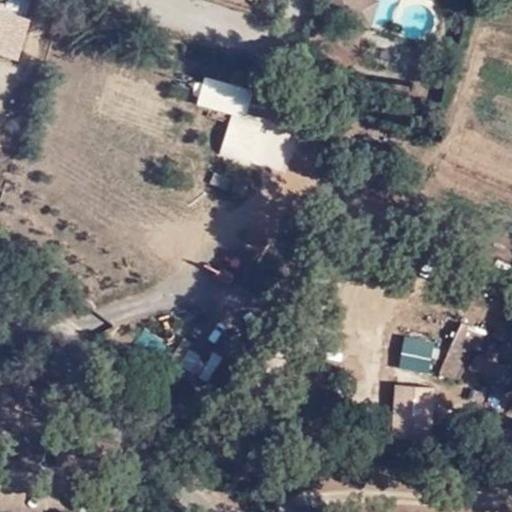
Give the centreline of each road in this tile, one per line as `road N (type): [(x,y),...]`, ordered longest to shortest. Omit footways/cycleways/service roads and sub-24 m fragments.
road 1 (residential): [(286,511),(276,479),(207,422),(15,308)]
road 2 (tertiary): [(15,308),(205,511)]
road 3 (unknown): [(276,479),(511,463)]
